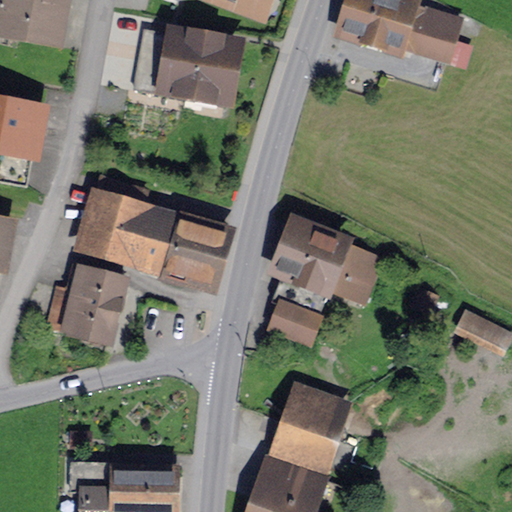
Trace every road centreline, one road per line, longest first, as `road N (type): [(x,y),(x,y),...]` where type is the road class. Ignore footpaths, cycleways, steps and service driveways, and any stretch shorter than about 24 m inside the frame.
road 1 (tertiary): [(223,368),(252,225),(322,0)]
road 2 (residential): [(0,346),(51,191),(99,0)]
road 3 (residential): [(0,403),(155,370),(223,368)]
road 4 (tertiary): [(211,511),(223,368)]
